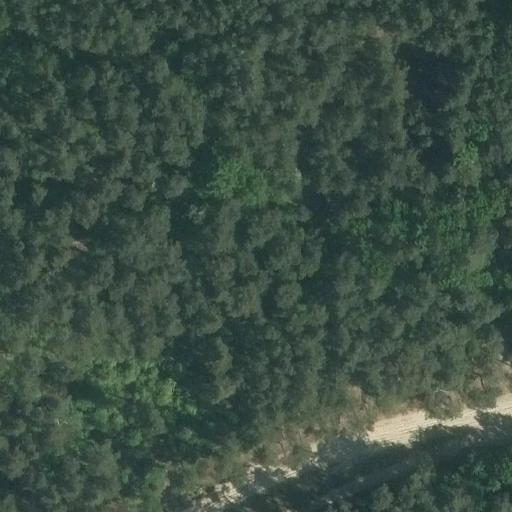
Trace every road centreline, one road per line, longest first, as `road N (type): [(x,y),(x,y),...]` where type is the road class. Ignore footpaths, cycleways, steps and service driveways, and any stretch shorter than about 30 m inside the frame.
road 1 (track): [(0,227),(161,253),(269,198),(285,198),(311,206),(325,222),(329,310),(344,318),(452,334),(511,312)]
road 2 (track): [(234,511),(305,476),(511,410)]
